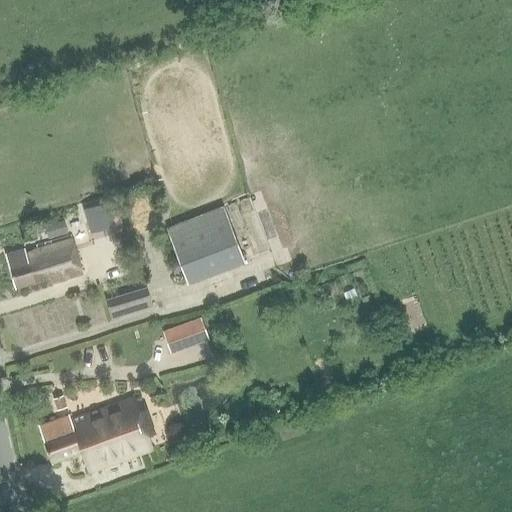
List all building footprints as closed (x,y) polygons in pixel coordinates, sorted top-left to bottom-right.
[(108,201),(84,209),(91,233),(116,225),(108,201)] [(223,207),(166,228),(188,286),(245,264),(223,207)] [(65,219),(48,223),(52,238),(68,233),(65,219)] [(25,253),(24,249),(5,254),(15,290),(49,280),(51,286),(84,276),(74,239),(25,253)] [(148,294),(108,305),(111,317),(152,306),(148,294)] [(209,338),(201,316),(163,330),(171,352),(209,338)] [(67,407),(63,395),(53,398),(57,410),(67,407)] [(71,422),(68,416),(38,426),(52,464),(81,454),(88,473),(153,450),(135,399),(71,422)]
